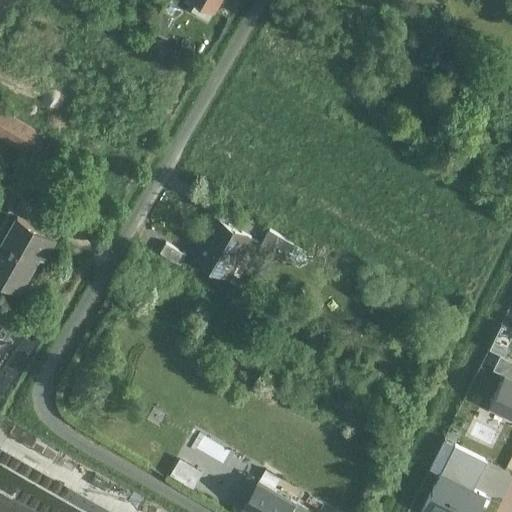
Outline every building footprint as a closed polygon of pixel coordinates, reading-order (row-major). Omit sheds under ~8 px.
[(198,0),(214,9),(219,0),(198,0)] [(40,133),(0,109),(0,138),(27,155),(40,133)] [(0,157),(0,168),(14,175),(18,167),(0,157)] [(49,210),(23,196),(15,209),(40,224),(49,210)] [(251,236),(215,215),(192,255),(228,276),(251,236)] [(55,239),(19,219),(0,251),(0,281),(18,292),(40,256),(44,259),(55,239)] [(293,243),(269,229),(260,244),(285,259),(293,243)] [(185,253),(165,241),(160,252),(180,263),(185,253)] [(511,376),(505,373),(489,404),(511,415),(511,376)] [(194,487),(204,470),(181,456),(171,472),(194,487)] [(476,511),(486,494),(441,471),(422,509),(427,511),(476,511)] [(291,498),(260,480),(244,507),(252,511),(283,511),(285,510),(291,498)]
